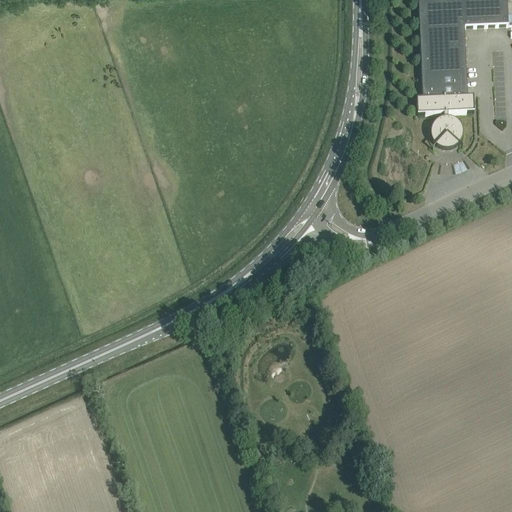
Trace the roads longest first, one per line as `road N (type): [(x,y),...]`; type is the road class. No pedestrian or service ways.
road 1 (secondary): [(0,400),(227,290),(309,216)]
road 2 (secondary): [(318,203),(352,128),(360,0)]
road 3 (unclassified): [(379,233),(511,172)]
